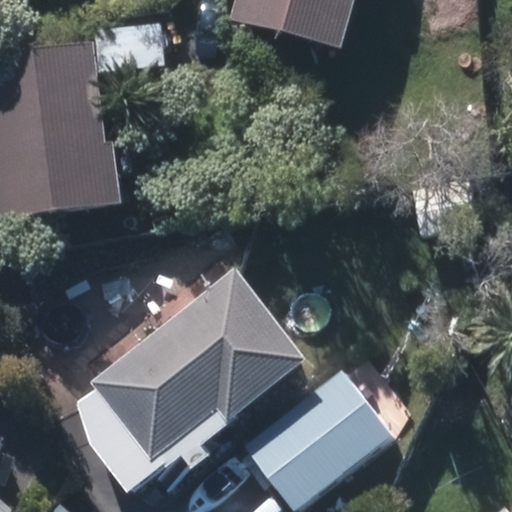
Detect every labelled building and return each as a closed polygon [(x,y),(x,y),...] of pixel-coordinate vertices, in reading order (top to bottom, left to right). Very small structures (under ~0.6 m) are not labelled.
[(235,0),(231,15),(344,51),(360,0),(235,0)] [(102,37),(104,78),(145,76),(144,34),(102,37)] [(0,59),(0,225),(124,212),(117,149),(105,151),(93,48),(0,59)] [(95,389),(155,464),(219,412),(232,428),(309,366),(235,274),(95,389)] [(249,451),(294,511),(304,511),(395,443),(346,378),(249,451)]
